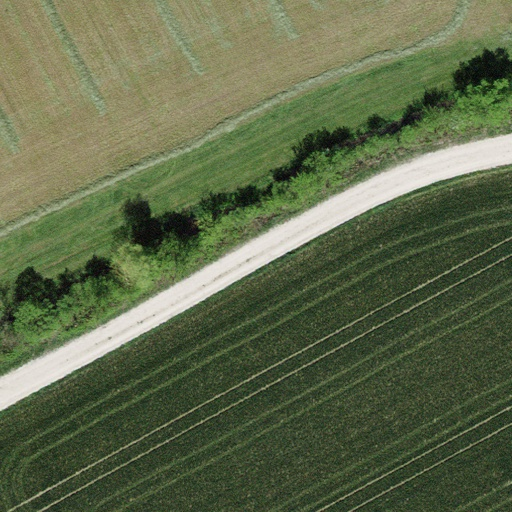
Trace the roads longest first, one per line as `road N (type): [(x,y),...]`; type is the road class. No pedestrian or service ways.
road 1 (track): [(511,149),(367,196),(107,337)]
road 2 (track): [(0,394),(107,337)]
